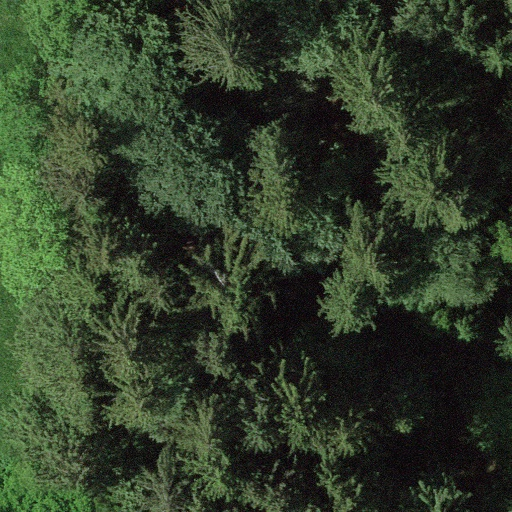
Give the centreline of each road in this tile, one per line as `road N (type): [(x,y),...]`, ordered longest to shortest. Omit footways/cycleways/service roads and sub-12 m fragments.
road 1 (track): [(66,511),(227,164),(179,0)]
road 2 (track): [(511,497),(227,164)]
